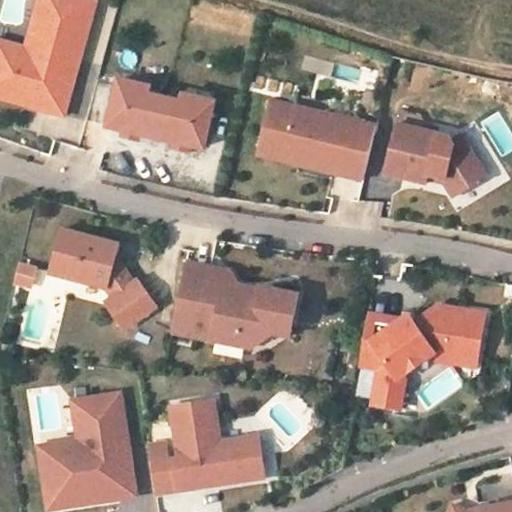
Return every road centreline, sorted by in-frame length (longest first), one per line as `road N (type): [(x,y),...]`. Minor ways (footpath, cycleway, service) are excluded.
road 1 (residential): [(0,162),(213,220),(511,264)]
road 2 (track): [(511,64),(372,43),(241,0)]
road 3 (residential): [(511,431),(423,455),(296,511)]
